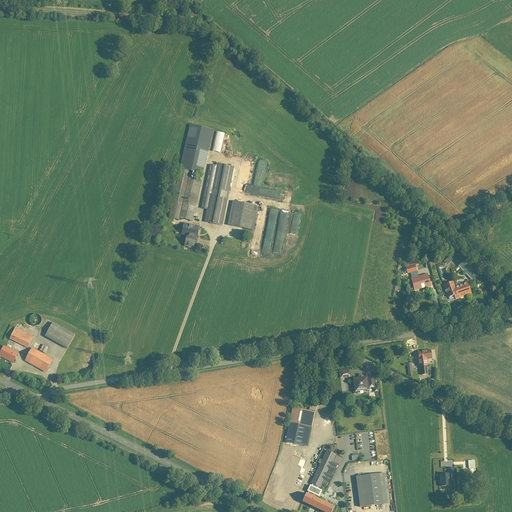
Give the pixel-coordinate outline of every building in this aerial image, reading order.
[(202,173),(212,130),(191,125),(181,168),(202,173)] [(217,165),(205,224),(222,227),(235,169),(217,165)] [(179,220),(193,223),(203,182),(189,179),(190,174),(180,172),(169,219),(179,222),(179,220)] [(234,203),(229,227),(254,232),(259,208),(234,203)] [(188,237),(186,247),(197,250),(200,239),(199,239),(202,229),(185,224),(182,235),(188,237)] [(462,251),(453,260),(473,282),(483,274),(462,251)] [(62,263),(59,276),(75,280),(78,267),(62,263)] [(412,283),(416,293),(432,288),(428,277),(412,283)] [(444,286),(449,303),(474,296),(470,285),(459,288),(457,282),(444,286)] [(31,322),(31,324),(33,327),(36,328),(39,327),(42,325),(43,321),(41,318),(38,316),(34,316),(32,318),(31,322)] [(54,323),(46,338),(68,350),(76,336),(54,323)] [(15,330),(10,340),(29,349),(33,339),(15,330)] [(3,348),(0,355),(0,357),(14,364),(18,356),(3,348)] [(33,350),(27,362),(47,373),(53,361),(33,350)] [(433,360),(432,351),(419,353),(421,376),(429,375),(428,361),(433,360)] [(341,372),(342,380),(352,378),(351,370),(341,372)] [(375,388),(374,379),(355,380),(356,395),(370,394),(369,389),(375,388)] [(294,410),(288,444),(310,448),(316,414),(294,410)] [(320,491),(324,482),(330,485),(333,476),(328,474),(329,471),(335,474),(339,466),(333,463),(336,456),(327,452),(312,486),(309,486),(307,492),(319,498),(322,492),(320,491)] [(278,489),(276,494),(283,497),(285,492),(294,496),(298,485),(292,482),(296,473),(302,475),(308,462),(293,455),(293,456),(285,453),(275,473),(283,476),(277,489),(278,489)] [(449,487),(448,474),(438,475),(439,487),(449,487)] [(354,480),(358,509),(385,506),(382,476),(354,480)] [(306,494),(302,503),(320,511),(331,511),(334,507),(306,494)]
